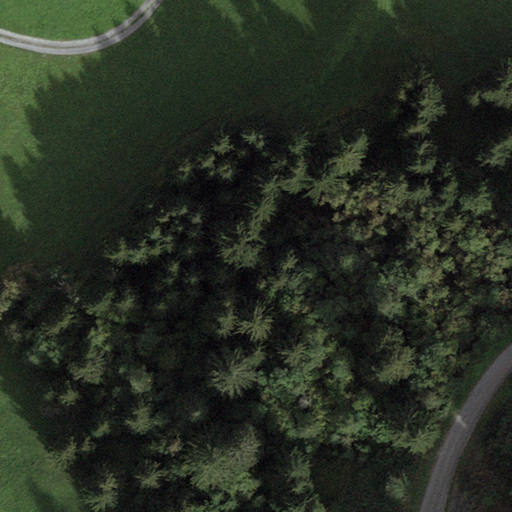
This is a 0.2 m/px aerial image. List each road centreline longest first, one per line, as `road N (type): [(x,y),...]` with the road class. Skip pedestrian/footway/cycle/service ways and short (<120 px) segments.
road 1 (unclassified): [(431,511),(482,387),(511,355)]
road 2 (track): [(151,0),(126,32),(78,48),(0,38)]
